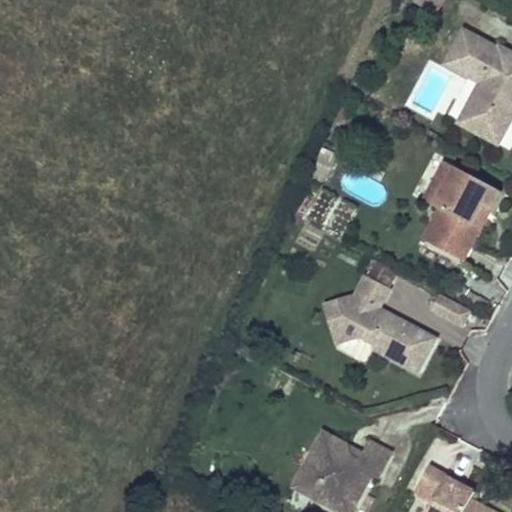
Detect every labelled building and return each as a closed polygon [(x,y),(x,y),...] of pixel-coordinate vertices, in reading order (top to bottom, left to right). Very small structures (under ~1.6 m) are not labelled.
[(435,12),(440,0),(416,0),(415,2),(435,12)] [(511,54),(500,49),(499,50),(465,32),(452,56),(487,74),(482,83),(460,123),(499,144),(511,119),(511,54)] [(487,74),(452,56),(448,64),(482,83),(487,74)] [(435,208),(456,169),(445,163),(423,201),(435,208)] [(470,226),(481,206),(490,211),(500,193),(456,169),(435,208),(440,211),(423,241),(462,262),(480,231),(470,226)] [(490,211),(481,206),(470,226),(480,231),(490,211)] [(390,291),(399,274),(375,261),(366,278),(390,291)] [(344,317),(331,321),(338,345),(361,337),(373,344),(376,351),(418,374),(437,340),(380,309),(390,291),(366,278),(356,297),(340,302),(344,317)] [(440,297),(433,310),(463,326),(470,314),(440,297)] [(344,317),(340,302),(326,305),(331,321),(344,317)] [(347,445),(323,433),(319,441),(334,450),(347,445)] [(378,479),(392,454),(371,442),(364,454),(361,461),(351,456),(347,445),(334,450),(319,441),(298,479),(320,491),(315,500),(337,511),(352,511),(372,476),(378,479)] [(364,454),(347,445),(351,456),(361,461),(364,454)] [(434,510),(447,486),(434,478),(420,503),(434,510)] [(320,491),(298,479),(293,488),(315,500),(320,491)] [(470,511),(472,509),(476,501),(447,486),(434,510),(433,511),(470,511)]
